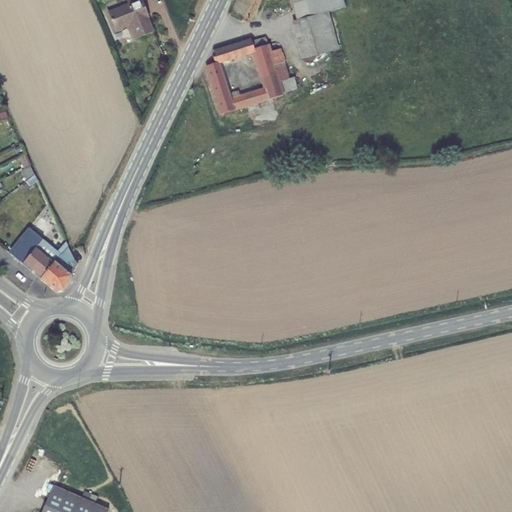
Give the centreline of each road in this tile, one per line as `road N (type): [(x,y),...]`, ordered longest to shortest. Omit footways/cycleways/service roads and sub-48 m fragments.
road 1 (tertiary): [(239,366),(511,313)]
road 2 (tertiary): [(135,174),(220,0)]
road 3 (tertiary): [(96,334),(135,174)]
road 4 (tertiary): [(75,374),(239,366)]
road 5 (tertiary): [(135,174),(81,291),(61,306)]
road 6 (tertiary): [(239,366),(132,355),(97,338)]
